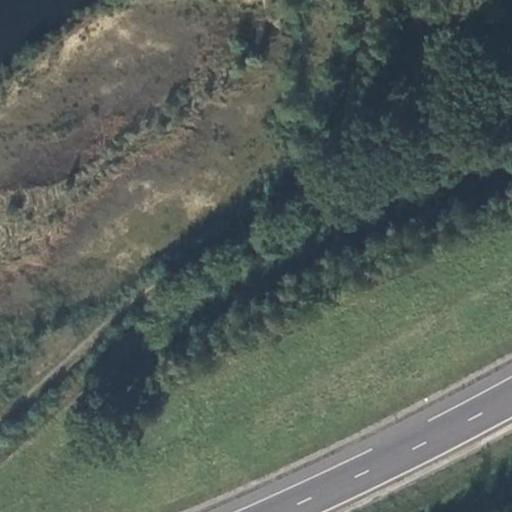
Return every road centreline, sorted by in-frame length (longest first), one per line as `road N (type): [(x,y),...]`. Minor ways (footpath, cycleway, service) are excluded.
road 1 (track): [(0,426),(83,348),(262,217),(304,176),(345,111),(373,0)]
road 2 (trunk): [(511,397),(286,511)]
